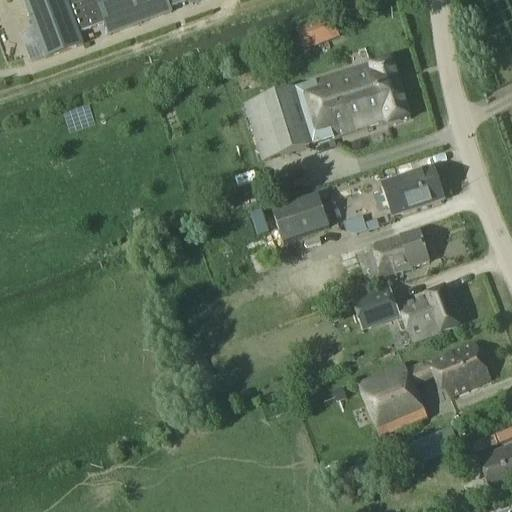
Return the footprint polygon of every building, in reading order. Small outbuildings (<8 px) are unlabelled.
[(23,0),(46,61),(83,47),(79,35),(106,25),(110,37),(172,14),(171,10),(189,3),(191,7),(210,0),(23,0)] [(357,135),(388,125),(389,128),(411,121),(393,60),(370,67),(370,66),(316,82),(317,84),(296,90),(244,106),(262,164),(314,148),(313,147),(335,141),(339,141),(357,135)] [(433,171),(396,183),(383,187),(393,218),(406,214),(406,215),(444,203),(433,171)] [(378,213),(390,209),(385,195),(373,199),(378,213)] [(318,199),(272,214),(282,246),(328,232),(318,199)] [(386,279),(395,276),(410,272),(410,271),(428,266),(418,234),(376,246),(386,279)] [(390,291),(352,305),(360,327),(392,316),(394,321),(404,318),(409,334),(414,344),(442,334),(458,328),(445,292),(428,299),(403,308),(398,310),(397,310),(390,291)] [(475,345),(434,362),(407,373),(405,367),(358,386),(377,433),(393,427),(396,434),(428,421),(415,389),(441,378),(450,400),(491,384),(475,345)] [(441,434),(395,452),(403,472),(449,454),(441,434)] [(511,487),(511,449),(478,463),(492,495),(511,487)]
